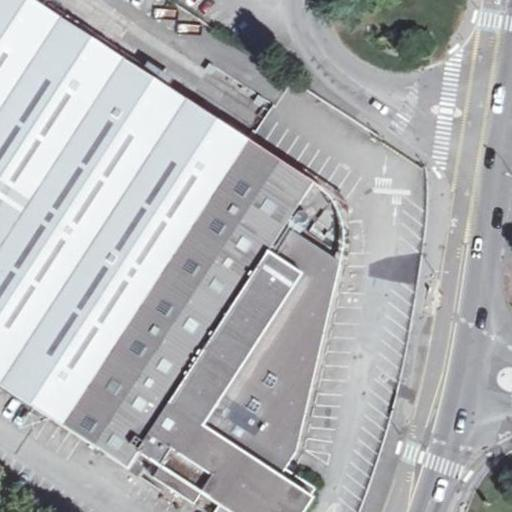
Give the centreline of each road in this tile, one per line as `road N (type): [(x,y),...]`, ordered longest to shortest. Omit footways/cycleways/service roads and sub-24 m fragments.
road 1 (unclassified): [(499,123),(414,112),(329,62),(288,0)]
road 2 (tertiary): [(499,123),(465,359)]
road 3 (tertiary): [(465,359),(426,511)]
